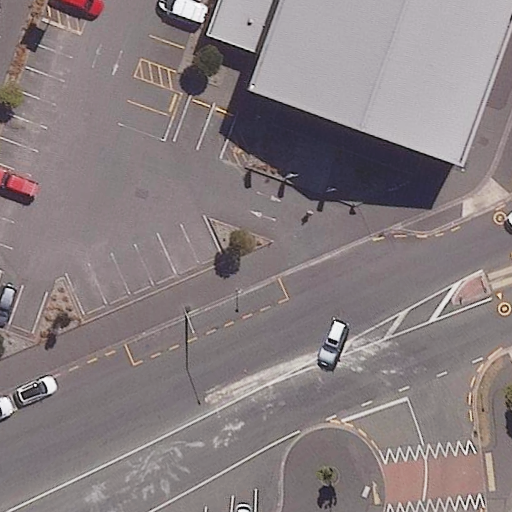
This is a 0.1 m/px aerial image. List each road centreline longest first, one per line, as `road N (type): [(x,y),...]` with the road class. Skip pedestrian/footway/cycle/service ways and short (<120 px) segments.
road 1 (residential): [(0,511),(382,333)]
road 2 (residential): [(382,333),(425,449),(423,511)]
road 3 (residential): [(382,333),(508,274)]
